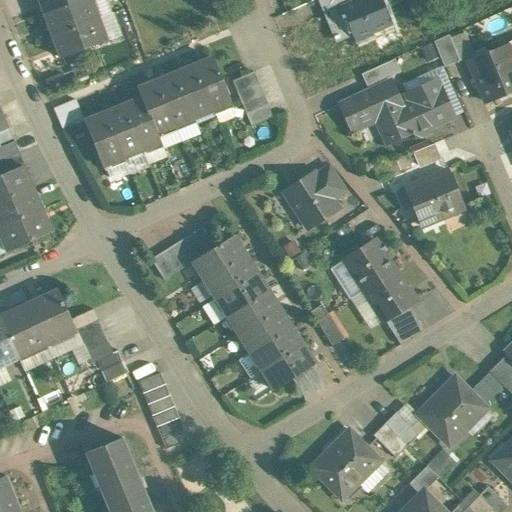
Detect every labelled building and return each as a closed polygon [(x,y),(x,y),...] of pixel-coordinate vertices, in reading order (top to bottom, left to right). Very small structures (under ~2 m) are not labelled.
[(39,0),(44,13),(79,0),(39,0)] [(90,0),(79,0),(44,13),(52,35),(97,18),(90,0)] [(345,0),(329,7),(330,11),(330,12),(341,7),(351,34),(355,42),(372,35),(371,32),(391,24),(383,6),(396,0),(395,0),(345,0)] [(341,7),(330,12),(330,11),(325,14),(336,40),(351,34),(341,7)] [(97,18),(52,35),(61,58),(106,41),(97,18)] [(448,35),(433,42),(444,67),(459,61),(448,35)] [(511,59),(506,45),(470,60),(487,102),(511,91),(511,59)] [(231,102),(213,58),(193,66),(211,110),(231,102)] [(386,62),(361,74),(367,87),(392,75),(386,62)] [(211,110),(193,66),(175,73),(193,118),(211,110)] [(254,71),(232,81),(237,92),(259,83),(254,71)] [(193,118),(175,73),(156,81),(174,125),(193,118)] [(156,81),(137,89),(141,98),(142,97),(156,133),(174,125),(156,81)] [(390,81),(339,104),(352,131),(377,120),(388,143),(413,132),(414,132),(402,106),(390,81)] [(436,82),(407,95),(411,102),(402,106),(414,132),(413,132),(414,134),(417,132),(417,133),(422,135),(430,131),(431,127),(431,126),(451,117),(436,82)] [(259,83),(237,92),(241,104),(263,94),(259,83)] [(263,94),(241,104),(246,115),(268,105),(263,94)] [(156,133),(142,97),(141,98),(123,105),(141,150),(161,142),(159,137),(158,138),(156,133)] [(75,99),(53,108),(58,119),(79,109),(75,99)] [(141,150),(123,105),(104,113),(122,157),(141,150)] [(268,105),(246,115),(251,126),(273,117),(268,105)] [(79,109),(58,119),(63,130),(84,120),(79,109)] [(104,113),(85,121),(103,165),(122,157),(104,113)] [(4,117),(0,118),(0,132),(9,129),(4,117)] [(9,129),(0,132),(0,143),(13,138),(9,129)] [(14,140),(0,145),(0,160),(19,152),(14,140)] [(434,143),(412,152),(418,165),(440,156),(434,143)] [(0,160),(0,174),(22,166),(24,165),(19,152),(0,160)] [(406,155),(373,169),(378,180),(411,166),(406,155)] [(0,174),(0,201),(32,188),(22,166),(0,174)] [(344,190),(328,167),(315,176),(330,199),(344,190)] [(447,170),(405,188),(421,226),(463,208),(447,170)] [(315,176),(313,173),(284,191),(308,228),(337,209),(330,199),(315,176)] [(32,188),(0,201),(0,227),(41,209),(32,188)] [(41,209),(0,227),(0,236),(7,251),(51,232),(41,209)] [(203,226),(192,233),(204,253),(215,246),(203,226)] [(204,253),(192,233),(182,239),(194,259),(204,253)] [(194,259),(192,261),(192,262),(204,280),(245,254),(233,235),(215,246),(204,253),(194,259)] [(194,259),(182,239),(171,245),(184,266),(192,262),(192,261),(194,259)] [(394,271),(374,240),(344,259),(364,290),(394,271)] [(184,266),(171,245),(161,252),(174,273),(184,266)] [(174,273),(161,252),(150,259),(163,279),(174,273)] [(245,254),(204,280),(216,299),(256,273),(245,254)] [(414,302),(394,271),(364,290),(384,321),(385,321),(408,306),(414,302)] [(256,273),(216,299),(227,316),(268,290),(256,273)] [(58,290),(28,303),(46,343),(76,330),(71,319),(58,290)] [(268,290),(227,316),(239,335),(279,309),(268,290)] [(28,303),(0,316),(0,318),(17,357),(46,343),(28,303)] [(408,306),(385,321),(392,333),(416,318),(408,306)] [(93,309),(71,319),(76,330),(98,320),(93,309)] [(279,309),(239,335),(250,353),(291,327),(279,309)] [(332,346),(344,339),(327,313),(316,321),(332,346)] [(0,364),(17,357),(0,318),(0,364)] [(416,318),(392,333),(400,345),(424,330),(416,318)] [(98,320),(76,330),(81,341),(103,331),(98,320)] [(291,327),(250,353),(261,371),(302,345),(291,327)] [(103,331),(81,341),(86,352),(108,341),(103,331)] [(108,341),(86,352),(91,363),(96,361),(96,360),(113,353),(113,352),(108,341)] [(302,345),(261,371),(274,390),(292,378),(312,366),(314,364),(302,345)] [(113,353),(96,360),(96,361),(101,371),(123,361),(118,350),(113,352),(113,353)] [(511,390),(511,358),(506,353),(489,371),(510,393),(511,390)] [(123,361),(101,371),(106,382),(128,372),(123,361)] [(312,366),(292,378),(304,398),(324,385),(312,366)] [(482,405),(457,380),(436,400),(434,399),(418,415),(449,445),(476,419),(472,415),(482,405)] [(418,434),(398,414),(386,426),(407,446),(418,434)] [(179,417),(156,427),(161,438),(183,428),(179,417)] [(407,446),(386,426),(375,437),(396,457),(407,446)] [(183,428),(161,438),(165,449),(188,439),(183,428)] [(376,457),(351,432),(328,454),(326,452),(311,467),(342,499),(370,471),(366,467),(376,457)] [(152,511),(122,438),(85,453),(109,511),(152,511)] [(511,440),(492,461),(511,480),(511,440)] [(444,474),(457,457),(444,446),(430,463),(444,474)] [(426,466),(409,484),(420,494),(424,490),(438,477),(426,466)] [(20,511),(6,476),(0,478),(0,511),(20,511)] [(501,511),(508,506),(488,486),(479,494),(497,511),(501,511)] [(446,511),(424,490),(420,494),(402,511),(446,511)] [(497,511),(479,494),(468,506),(473,511),(497,511)]
